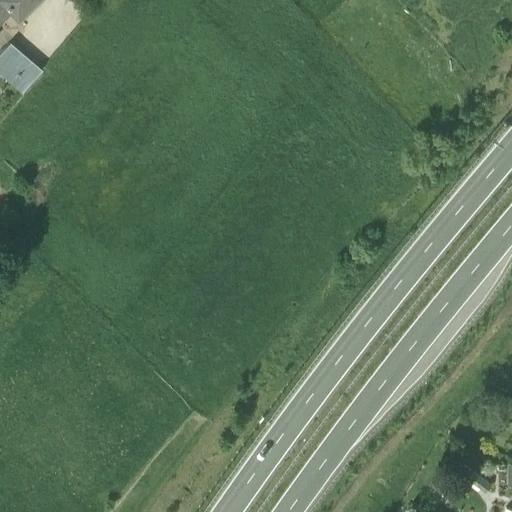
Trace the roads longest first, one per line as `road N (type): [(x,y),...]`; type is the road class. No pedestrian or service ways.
road 1 (trunk): [(511,148),(425,248),(228,511)]
road 2 (trunk): [(288,511),(511,224)]
